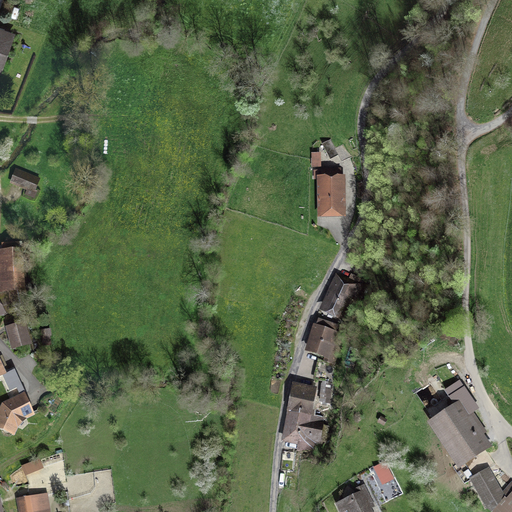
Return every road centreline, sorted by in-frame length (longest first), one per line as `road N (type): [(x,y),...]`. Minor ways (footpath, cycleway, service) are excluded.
road 1 (unclassified): [(273,511),(296,358),(365,209),(364,99),(448,0)]
road 2 (unclassified): [(460,129),(469,353),(483,393),(511,429)]
road 3 (unclassified): [(494,0),(467,78),(460,129)]
road 4 (track): [(0,468),(53,433),(83,384)]
